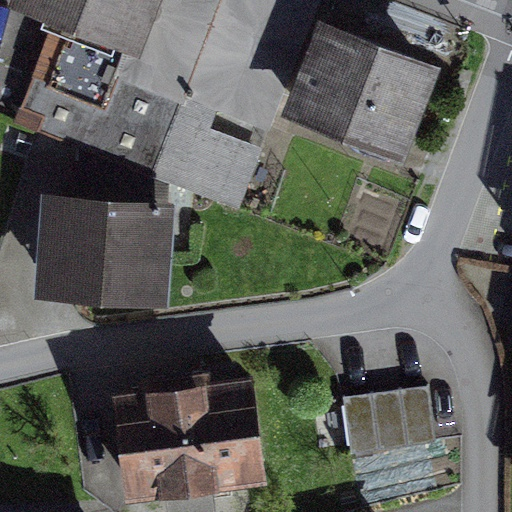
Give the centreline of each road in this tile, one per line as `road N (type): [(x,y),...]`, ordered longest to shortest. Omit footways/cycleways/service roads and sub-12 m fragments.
road 1 (residential): [(0,373),(59,356),(340,321),(388,309),(423,288)]
road 2 (residential): [(423,288),(511,50)]
road 3 (residential): [(423,288),(454,326),(476,383),(479,511)]
